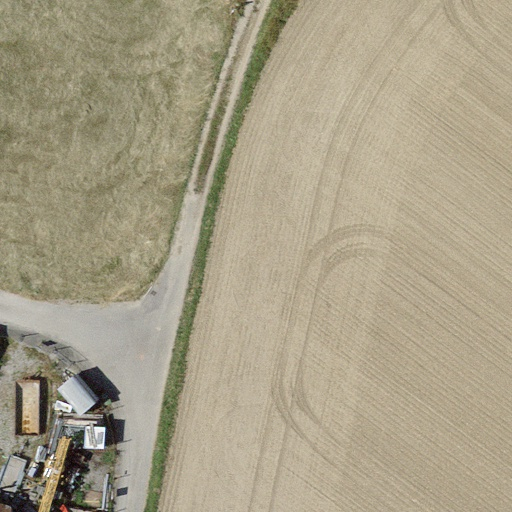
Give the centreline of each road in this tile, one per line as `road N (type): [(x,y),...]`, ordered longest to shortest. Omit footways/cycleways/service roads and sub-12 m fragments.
road 1 (unclassified): [(197,195),(158,348),(131,511)]
road 2 (track): [(262,0),(197,195)]
